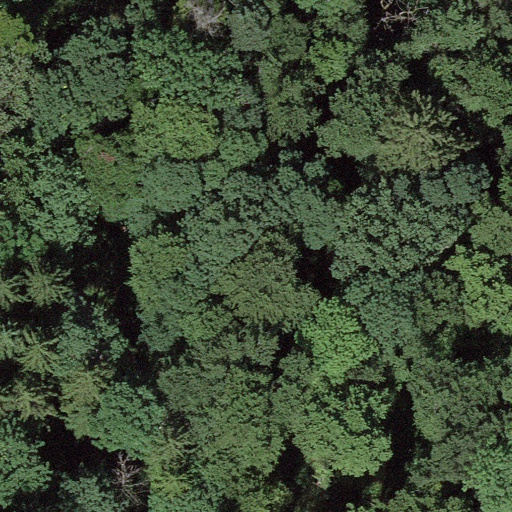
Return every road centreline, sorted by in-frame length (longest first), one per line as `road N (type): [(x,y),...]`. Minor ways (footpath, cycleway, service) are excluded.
road 1 (track): [(220,511),(0,185)]
road 2 (track): [(0,429),(118,480),(209,491)]
